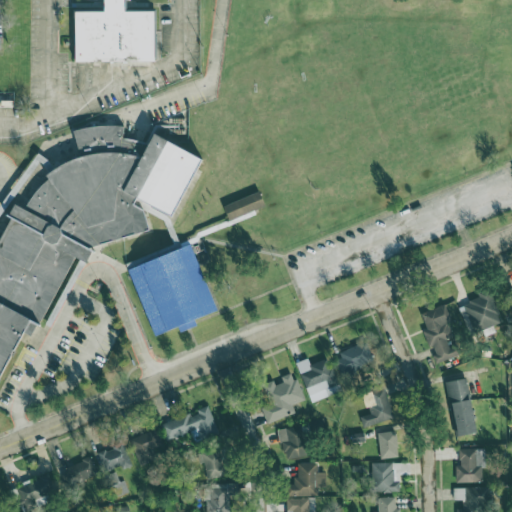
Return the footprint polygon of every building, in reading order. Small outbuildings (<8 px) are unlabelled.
[(75,3),(104,3),(104,0),(127,0),(127,2),(153,2),(153,51),(75,51),(75,3)] [(73,129),(101,124),(124,125),(122,137),(136,139),(147,142),(154,130),(203,156),(170,214),(136,196),(133,203),(144,208),(149,228),(91,246),(94,248),(86,260),(77,255),(40,324),(29,319),(0,373),(0,241),(20,203),(26,206),(35,191),(49,179),(46,173),(63,161),(80,155),(73,129)] [(224,206),(230,220),(266,205),(260,191),(224,206)] [(153,337),(181,327),(182,331),(199,325),(197,319),(218,312),(195,246),(130,268),(153,337)] [(503,322),(491,288),(478,292),(480,298),(460,306),(470,334),(503,322)] [(421,313),(427,329),(423,331),(429,347),(431,346),(438,363),(459,356),(455,346),(450,348),(446,340),(453,337),(448,322),(451,321),(445,304),(421,313)] [(343,368),(370,362),(366,344),(339,350),(343,368)] [(297,362),(311,403),(340,392),(328,358),(310,364),(308,358),(297,362)] [(296,413),(293,404),(304,401),(295,375),(266,384),(272,403),(261,407),(267,423),(296,413)] [(448,381),(454,436),(477,433),(470,378),(448,381)] [(393,419),(386,389),(364,393),(368,415),(360,416),(362,426),(393,419)] [(162,423),(167,439),(198,430),(200,438),(218,433),(210,406),(197,409),(198,412),(162,423)] [(311,455),(306,424),(279,430),(284,460),(311,455)] [(164,451),(156,429),(130,439),(141,470),(158,463),(154,455),(164,451)] [(378,432),(379,458),(397,457),(397,431),(378,432)] [(131,466),(122,443),(97,453),(105,472),(120,466),(121,470),(131,466)] [(456,465),(456,483),(482,482),(481,448),(459,449),(460,465),(456,465)] [(205,463),(206,477),(224,476),(223,451),(197,453),(197,463),(205,463)] [(61,469),(67,487),(97,476),(91,458),(61,469)] [(410,462),(372,463),(372,492),(400,492),(399,475),(410,474),(410,462)] [(289,496),(317,496),(317,487),(325,487),(325,472),(317,473),(316,463),(297,463),(297,480),(288,480),(289,496)] [(22,511),(40,507),(38,499),(54,494),(49,475),(15,485),(22,511)] [(238,484),(203,484),(203,498),(206,498),(205,511),(229,511),(230,499),(237,499),(238,484)] [(453,487),(453,500),(463,500),(463,509),(457,509),(456,511),(479,511),(487,511),(487,487),(453,487)]
